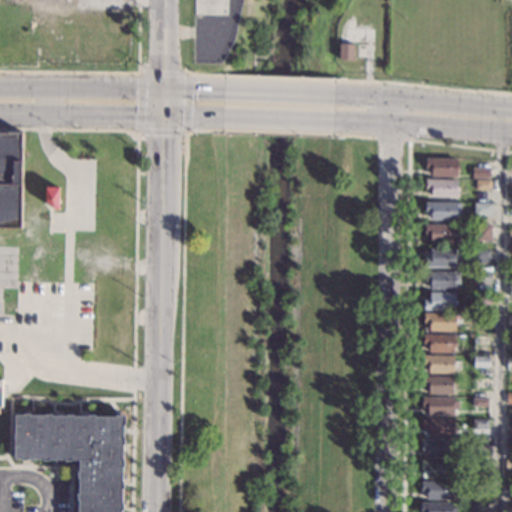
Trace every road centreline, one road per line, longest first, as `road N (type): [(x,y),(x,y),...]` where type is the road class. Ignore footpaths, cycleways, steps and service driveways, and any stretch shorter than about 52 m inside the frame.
road 1 (tertiary): [(155,511),(164,118)]
road 2 (residential): [(387,511),(393,122)]
road 3 (secondary): [(164,91),(0,88)]
road 4 (secondary): [(0,116),(164,118)]
